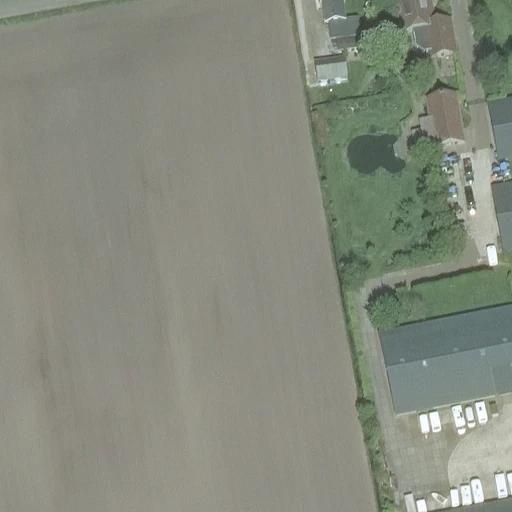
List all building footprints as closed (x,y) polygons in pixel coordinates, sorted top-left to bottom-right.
[(358,39),(360,39),(357,20),(344,22),(341,0),(321,0),(325,25),(327,25),(329,43),(335,42),(337,54),(359,51),(358,39)] [(451,22),(434,24),(430,0),(398,0),(399,1),(396,1),(401,33),(414,31),(416,48),(423,54),(435,52),(436,59),(456,55),(451,22)] [(317,84),(346,80),(343,61),(314,65),(317,84)] [(465,144),(457,96),(428,101),(436,149),(465,144)] [(499,161),(511,158),(511,101),(488,106),(499,161)] [(503,253),(511,251),(511,186),(492,191),(503,253)] [(511,308),(384,334),(400,412),(511,390),(511,308)] [(511,511),(511,503),(467,511),(511,511)]
